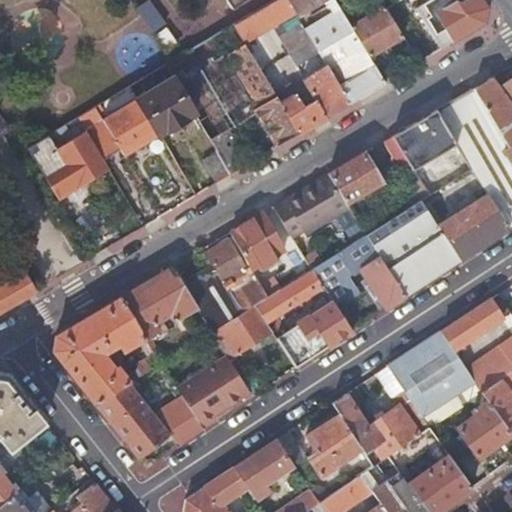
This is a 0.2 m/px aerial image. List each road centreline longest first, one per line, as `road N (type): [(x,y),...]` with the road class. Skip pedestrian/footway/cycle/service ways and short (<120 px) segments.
road 1 (residential): [(9,338),(511,37)]
road 2 (residential): [(511,253),(134,500)]
road 3 (residential): [(134,500),(9,338)]
